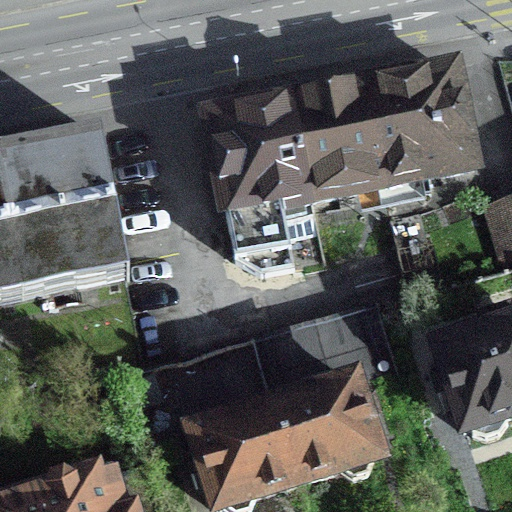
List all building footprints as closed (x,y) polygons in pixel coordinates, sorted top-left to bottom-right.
[(460,121),(451,78),(206,128),(216,177),(234,265),(268,280),(282,277),(270,215),(471,175),(460,121)] [(0,310),(126,286),(98,142),(47,152),(0,161),(0,310)] [(508,275),(511,273),(511,205),(488,213),(508,275)] [(429,382),(435,399),(441,397),(447,395),(461,438),(468,436),(470,443),(483,447),(496,442),(504,432),(502,425),(511,421),(511,320),(509,312),(477,323),(483,341),(434,356),(441,378),(429,382)] [(370,468),(376,465),(364,425),(370,423),(376,421),(370,403),(358,407),(352,387),(303,403),(299,392),(267,402),(234,413),(237,424),(189,440),(195,459),(183,463),(188,480),(194,478),(200,476),(211,511),(250,511),(252,507),(252,505),(295,491),(338,477),(339,479),(350,487),(365,482),(370,469),(370,468)] [(126,511),(116,480),(9,511),(126,511)]
